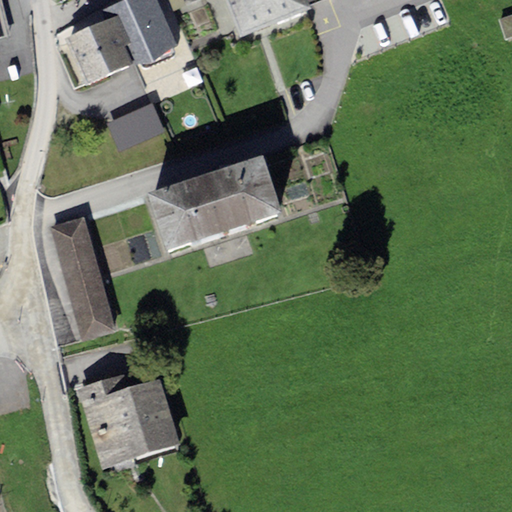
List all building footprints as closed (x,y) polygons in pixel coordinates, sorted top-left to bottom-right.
[(0,0),(0,39),(12,36),(2,0),(0,0)] [(178,49),(157,0),(126,0),(116,4),(102,10),(107,20),(115,16),(120,14),(133,44),(128,47),(136,67),(142,64),(178,49)] [(224,0),(241,39),(312,10),(310,6),(307,0),(224,0)] [(136,67),(128,47),(133,44),(120,14),(115,16),(107,20),(65,37),(86,88),(136,67)] [(511,38),(511,15),(499,21),(506,41),(511,38)] [(108,124),(120,153),(165,134),(153,105),(108,124)] [(264,157),(148,194),(167,253),(283,216),(264,157)] [(116,334),(83,219),(50,228),(82,344),(116,334)] [(78,388),(103,470),(181,446),(161,381),(129,391),(123,374),(78,388)]
